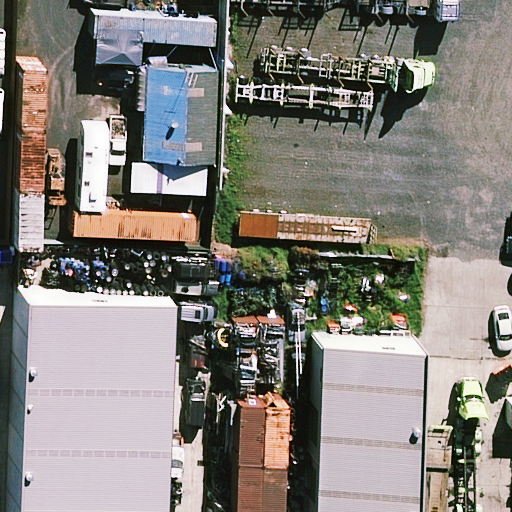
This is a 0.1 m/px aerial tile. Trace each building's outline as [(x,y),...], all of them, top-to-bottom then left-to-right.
[(206,38),(208,12),(113,6),(111,32),(206,38)] [(211,168),(214,60),(132,58),(129,157),(126,157),(125,183),(200,186),(200,168),(211,168)] [(511,83),(430,80),(426,177),(511,180),(511,83)] [(319,133),(317,172),(316,191),(345,193),(347,174),(357,174),(358,134),(319,133)] [(166,511),(176,304),(31,298),(20,511),(166,511)] [(511,511),(511,356),(407,352),(408,333),(308,329),(300,511),(511,511)]
